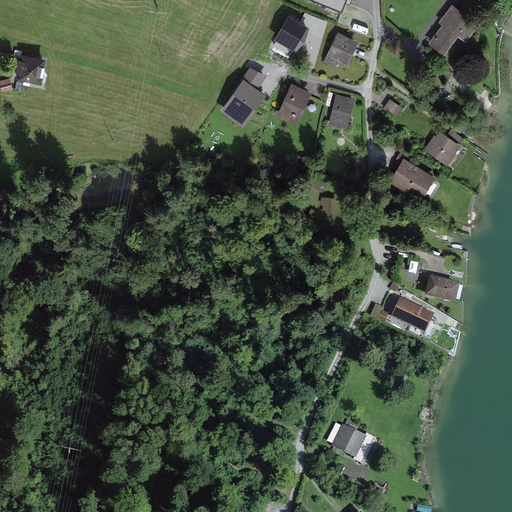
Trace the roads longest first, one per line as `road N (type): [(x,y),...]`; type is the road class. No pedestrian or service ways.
road 1 (residential): [(285,511),(313,401),(349,327),(380,295)]
road 2 (residential): [(366,93),(380,295)]
